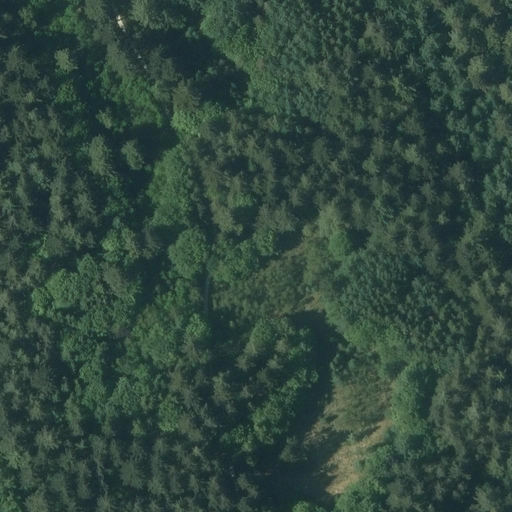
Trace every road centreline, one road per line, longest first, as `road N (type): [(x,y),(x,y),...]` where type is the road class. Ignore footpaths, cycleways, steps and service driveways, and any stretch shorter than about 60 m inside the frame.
road 1 (track): [(382,511),(467,443),(472,386),(363,128),(270,22),(243,14),(231,0)]
road 2 (track): [(511,271),(365,0)]
